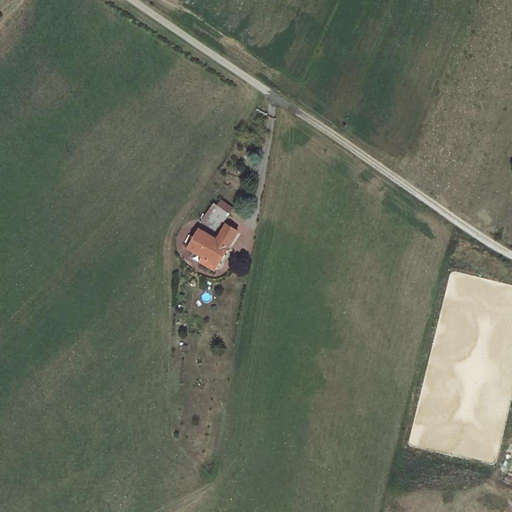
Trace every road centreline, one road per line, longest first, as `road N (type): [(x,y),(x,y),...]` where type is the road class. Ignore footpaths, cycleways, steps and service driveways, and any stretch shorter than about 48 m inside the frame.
road 1 (track): [(511,255),(272,93)]
road 2 (unclassified): [(272,93),(133,0)]
